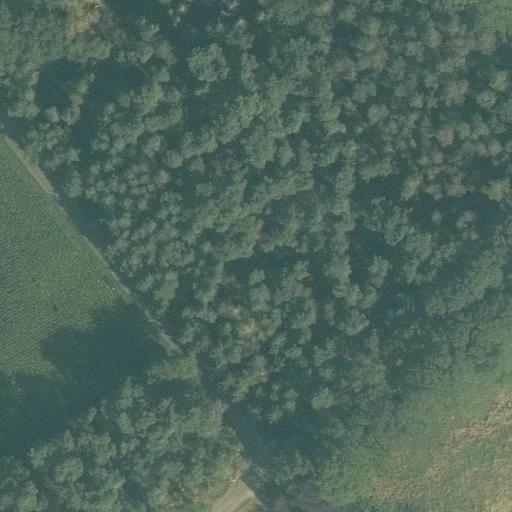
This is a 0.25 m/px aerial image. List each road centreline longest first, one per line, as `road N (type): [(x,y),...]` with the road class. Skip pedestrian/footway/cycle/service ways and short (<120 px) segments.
road 1 (unclassified): [(0,132),(249,438),(246,477),(218,511)]
road 2 (track): [(331,511),(282,472),(251,462),(299,442),(485,286)]
